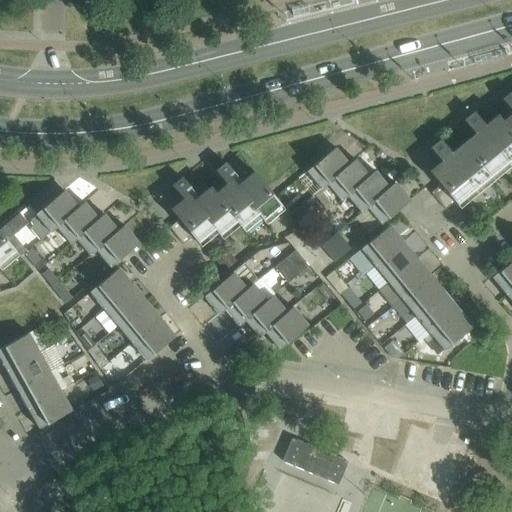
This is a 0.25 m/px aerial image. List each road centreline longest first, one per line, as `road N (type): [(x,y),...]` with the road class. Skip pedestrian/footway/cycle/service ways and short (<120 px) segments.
road 1 (secondary): [(0,124),(59,127),(167,113),(511,19)]
road 2 (secondary): [(474,0),(164,77),(51,90)]
road 3 (residential): [(224,385),(272,382),(506,419)]
road 4 (residential): [(7,463),(151,398),(224,385)]
road 5 (residential): [(224,385),(221,369),(157,284),(190,258)]
road 6 (residential): [(511,332),(455,265),(511,217)]
